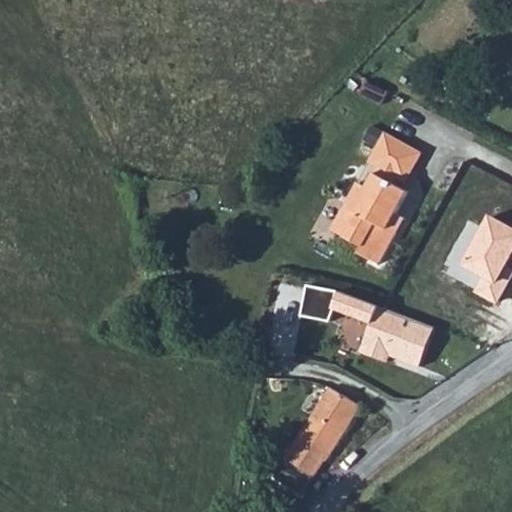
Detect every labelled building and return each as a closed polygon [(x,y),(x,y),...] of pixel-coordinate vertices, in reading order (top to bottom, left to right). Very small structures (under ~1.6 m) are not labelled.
[(366,140),(378,147),(386,133),(374,126),(366,140)] [(378,147),(370,163),(380,169),(401,180),(410,176),(423,153),(386,133),(378,147)] [(380,169),(377,175),(398,186),(401,180),(380,169)] [(333,231),(364,249),(361,255),(380,266),(398,235),(388,230),(396,215),(409,193),(377,175),(369,189),(360,184),(354,196),(362,200),(356,212),(346,205),(333,231)] [(511,228),(485,213),(456,264),(481,278),(473,291),(498,305),(511,280),(511,272),(502,267),(511,249),(511,228)] [(398,235),(406,219),(396,215),(388,230),(398,235)] [(308,286),(302,317),(331,322),(336,310),(373,324),(362,353),(390,363),(391,356),(421,367),(436,329),(343,292),(308,286)] [(364,399),(334,382),(312,416),(340,435),(364,399)] [(340,435),(312,416),(299,434),(328,453),(340,435)] [(289,449),(317,468),(328,453),(299,434),(289,449)]
